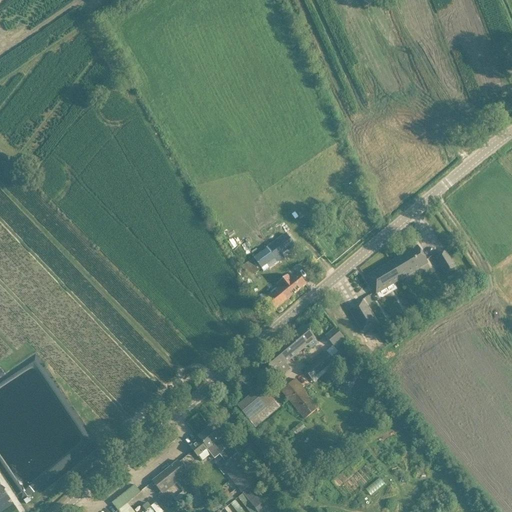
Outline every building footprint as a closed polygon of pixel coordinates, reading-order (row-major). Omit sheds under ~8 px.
[(242,267),(250,277),(261,268),(263,271),(295,247),(286,234),(242,267)] [(328,247),(333,243),(327,235),(322,238),(328,247)] [(417,247),(391,262),(401,279),(428,263),(423,255),(417,247)] [(445,252),(436,258),(447,276),(456,270),(445,252)] [(365,278),(370,287),(375,295),(401,279),(391,262),(365,278)] [(279,286),(265,298),(275,310),(306,285),(297,274),(291,280),(287,275),(277,284),(279,286)] [(363,301),(349,310),(362,331),(375,323),(363,301)] [(263,360),(269,368),(278,378),(290,368),(286,364),(315,339),(304,326),(263,360)] [(334,328),(324,336),(333,347),(343,338),(334,328)] [(360,350),(366,358),(372,353),(365,345),(360,350)] [(341,349),(333,356),(339,367),(348,361),(341,349)] [(327,351),(304,369),(314,381),(336,363),(327,351)] [(343,378),(352,383),(356,374),(347,369),(343,378)] [(295,379),(281,391),(305,420),(319,408),(295,379)] [(237,407),(244,414),(255,428),(279,407),(260,384),(257,384),(248,392),(251,395),(237,407)] [(200,441),(191,448),(197,457),(207,449),(212,454),(211,455),(214,459),(220,454),(226,462),(221,466),(242,492),(257,480),(238,457),(236,454),(238,453),(231,445),(230,445),(223,436),(219,439),(210,427),(198,437),(200,441)] [(152,481),(158,489),(162,494),(188,474),(177,461),(152,481)] [(183,479),(185,484),(192,481),(189,476),(183,479)] [(247,490),(242,494),(258,511),(270,502),(262,491),(255,482),(246,489),(247,490)] [(235,500),(229,506),(235,511),(245,511),(246,511),(235,500)] [(150,507),(147,503),(142,507),(145,511),(150,507)] [(162,511),(156,503),(151,507),(154,511),(162,511)]
